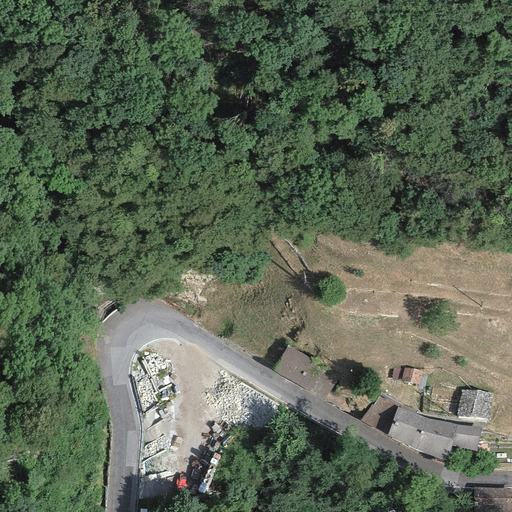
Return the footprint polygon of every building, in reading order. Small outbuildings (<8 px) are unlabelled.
[(302,391),(316,360),(289,348),(275,379),(302,391)] [(335,402),(346,377),(317,364),(305,389),(335,402)] [(421,373),(404,368),(401,381),(418,385),(421,373)] [(493,395),(461,389),(456,416),(488,422),(493,395)] [(426,419),(396,408),(386,436),(414,450),(444,460),(451,446),(476,451),(481,429),(426,419)] [(509,511),(511,490),(473,487),(471,511),(509,511)]
